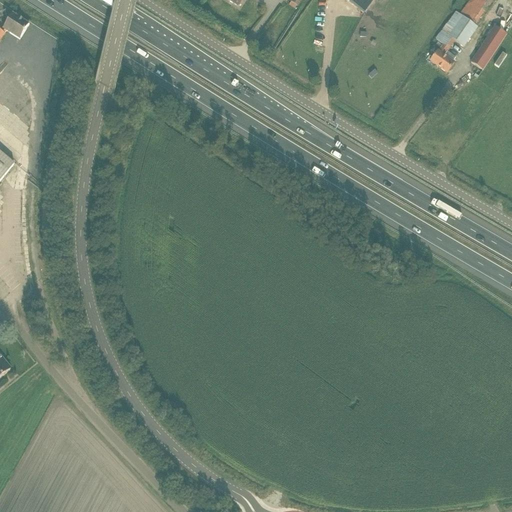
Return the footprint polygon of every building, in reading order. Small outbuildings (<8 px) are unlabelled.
[(344,0),(364,14),(373,0),(344,0)] [(471,0),(463,14),(480,24),(493,0),(471,0)] [(463,48),(478,29),(455,13),(436,40),(449,50),(455,42),(463,48)] [(0,41),(7,32),(20,40),(29,25),(12,15),(1,32),(0,31),(0,41)] [(495,27),(471,63),(483,71),(507,35),(495,27)] [(452,63),(455,59),(447,53),(449,50),(443,47),(438,54),(437,53),(430,62),(447,74),(453,64),(452,63)] [(0,182),(14,165),(0,153),(0,182)] [(21,263),(25,266),(20,271),(29,280),(45,262),(32,251),(21,263)] [(0,377),(10,369),(0,356),(0,377)]
